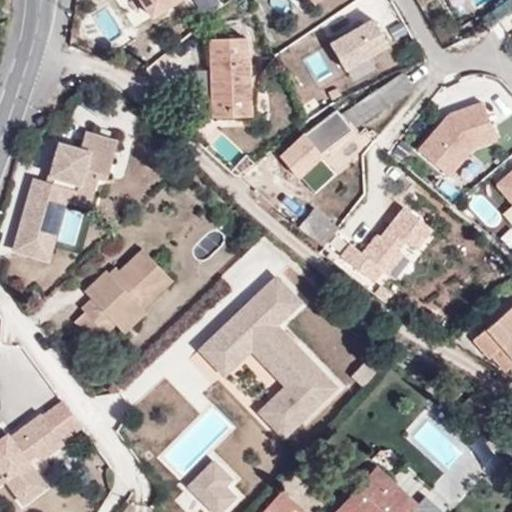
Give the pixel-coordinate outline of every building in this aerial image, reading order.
[(137,0),(149,17),(175,0),(137,0)] [(213,0),(194,0),(192,2),(200,13),(215,2),(213,0)] [(372,18),(329,43),(344,69),(387,44),(372,18)] [(248,115),(245,36),(208,37),(211,116),(248,115)] [(296,178),(318,157),(352,130),(412,90),(401,72),(340,114),(336,108),(306,132),(279,155),(296,178)] [(471,150),(495,142),(482,104),(448,116),(418,151),(448,177),(471,150)] [(60,187),(92,196),(97,177),(104,179),(115,141),(83,132),(78,149),(57,143),(46,182),(33,177),(13,250),(34,256),(48,211),(52,213),(60,187)] [(326,166),(318,157),(296,178),(305,186),(326,166)] [(511,205),(511,172),(496,187),(511,205)] [(90,207),(92,196),(60,187),(52,213),(48,211),(34,256),(48,260),(65,199),(90,207)] [(323,247),(338,228),(313,209),(298,227),(323,247)] [(122,310),(130,318),(171,280),(141,249),(118,271),(111,277),(108,273),(105,271),(84,290),(91,298),(80,308),(104,333),(114,324),(111,319),(122,310)] [(111,277),(118,271),(114,268),(108,273),(111,277)] [(376,291),(385,282),(371,269),(363,278),(376,291)] [(298,299),(274,274),(231,315),(241,326),(229,338),(243,353),(250,347),(284,383),(258,409),(282,434),(334,384),(274,322),(298,299)] [(504,373),(511,366),(511,304),(471,340),(488,360),(491,358),(504,373)] [(134,322),(130,318),(122,310),(111,319),(114,324),(123,333),(134,322)] [(241,326),(231,315),(198,347),(223,372),(243,353),(229,338),(241,326)] [(472,419),(485,407),(471,393),(458,406),(472,419)] [(17,495),(39,478),(26,461),(37,451),(43,458),(62,443),(41,414),(10,438),(0,445),(0,482),(5,479),(17,495)] [(0,445),(10,438),(6,433),(0,437),(0,445)] [(229,476),(211,459),(187,484),(210,511),(215,511),(233,493),(223,484),(229,476)] [(409,511),(417,504),(376,467),(334,511),(409,511)] [(46,486),(39,478),(17,495),(23,504),(46,486)] [(292,511),(291,509),(296,504),(282,491),(261,511),(292,511)]
